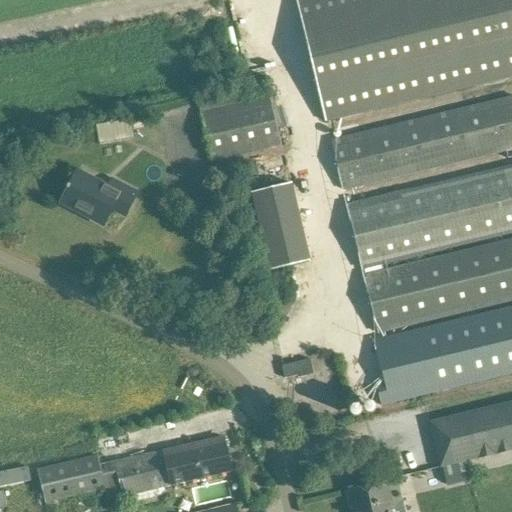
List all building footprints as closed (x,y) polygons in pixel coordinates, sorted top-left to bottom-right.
[(511,0),(296,0),(326,122),(511,77),(511,0)] [(168,103),(171,113),(192,107),(189,97),(168,103)] [(199,106),(201,114),(212,161),(282,144),(271,98),(242,104),(240,97),(199,106)] [(511,97),(333,142),(345,191),(511,150),(511,97)] [(140,116),(129,138),(140,144),(152,122),(140,116)] [(103,127),(87,131),(91,145),(107,142),(103,127)] [(78,171),(70,185),(61,203),(104,225),(112,209),(125,215),(137,193),(113,180),(109,187),(78,171)] [(511,300),(511,239),(385,270),(382,257),(511,225),(511,175),(350,215),(378,333),(511,300)] [(258,177),(249,179),(251,188),(260,185),(258,177)] [(291,183),(252,192),(270,270),(309,261),(291,183)] [(511,307),(394,336),(375,341),(389,398),(381,400),(382,405),(401,400),(511,373),(511,307)] [(309,358),(282,364),(285,377),(312,371),(309,358)] [(511,450),(511,401),(429,421),(440,468),(511,450)] [(212,440),(101,466),(99,455),(38,471),(46,502),(106,486),(120,483),(123,496),(233,471),(226,442),(214,445),(212,440)] [(386,482),(367,486),(347,491),(351,509),(354,509),(355,511),(389,511),(387,501),(390,501),(386,482)]
